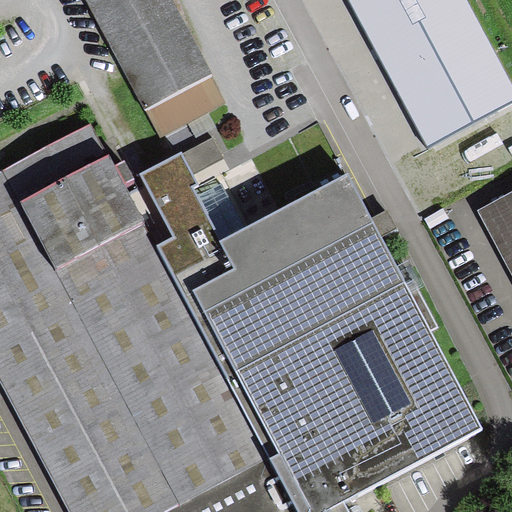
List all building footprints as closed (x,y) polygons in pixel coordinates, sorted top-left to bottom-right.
[(88,0),(161,136),(225,102),(171,0),(88,0)] [(511,83),(467,0),(350,0),(431,149),(511,105),(511,83)] [(212,114),(194,123),(200,136),(218,127),(212,114)] [(181,511),(270,465),(228,385),(154,248),(90,127),(0,175),(0,385),(66,511),(181,511)] [(214,140),(192,152),(202,172),(225,160),(214,140)] [(228,385),(406,289),(346,179),(222,248),(192,191),(198,187),(182,157),(143,179),(173,238),(154,248),(228,385)] [(511,269),(511,192),(480,209),(511,269)] [(294,511),(340,511),(349,507),(484,437),(406,289),(228,385),(270,465),(294,511)] [(294,511),(270,465),(181,511),(294,511)]
